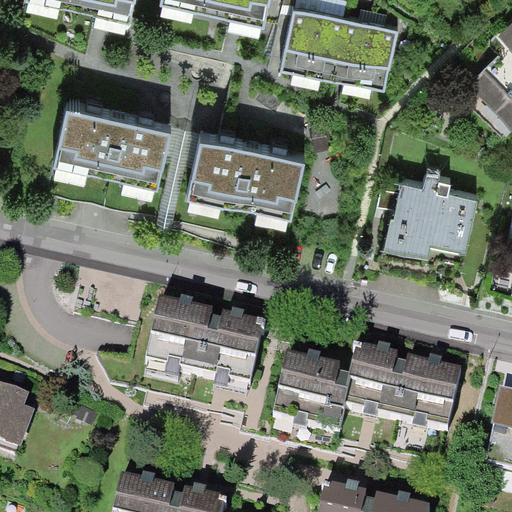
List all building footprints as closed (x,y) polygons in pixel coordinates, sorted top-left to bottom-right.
[(94,19),(125,25),(127,12),(131,13),(133,0),(26,0),(26,5),(58,11),(60,0),(67,0),(97,6),(94,19)] [(227,23),(258,30),(261,17),(264,18),(267,0),(161,0),(160,8),(191,15),(194,2),(230,10),(227,23)] [(341,89),(369,95),(371,82),(386,85),(400,23),(294,0),(293,0),(280,61),(292,64),(289,77),(318,84),(321,71),(344,76),(341,89)] [(460,91),(504,135),(511,126),(511,16),(491,39),(499,47),(460,91)] [(123,183),(153,189),(156,177),(159,177),(172,116),(65,95),(53,156),(57,157),(55,169),(86,175),(89,163),(125,170),(123,183)] [(255,214),(286,221),(289,208),(292,209),(306,149),(201,124),(186,185),(191,186),(188,198),(219,205),(222,193),(258,201),(255,214)] [(392,207),(379,266),(455,283),(476,192),(447,185),(449,175),(439,172),(436,170),(433,168),(430,169),(426,172),(425,175),(424,179),(402,175),(399,189),(381,185),(377,203),(392,207)] [(179,304),(158,300),(143,374),(178,381),(180,373),(214,380),(212,390),(228,393),(230,383),(250,388),(264,323),(244,319),(245,313),(233,311),(232,315),(224,313),(222,319),(211,317),(213,310),(192,306),(194,300),(181,298),(179,304)] [(308,426),(337,432),(342,407),(365,412),(363,421),(379,424),(381,416),(413,423),(411,432),(427,436),(429,426),(446,430),(460,368),(440,364),(442,359),(430,357),(429,362),(409,357),(407,365),(396,362),(398,355),(389,353),(391,346),(378,343),(376,350),(355,345),(348,377),(338,375),(340,368),(319,364),(321,357),(309,354),(307,361),(286,356),(273,417),(295,421),(293,428),(307,431),(308,426)] [(484,462),(511,468),(511,387),(501,385),(484,462)] [(0,441),(21,449),(33,413),(25,410),(29,396),(0,386),(0,441)] [(223,511),(226,501),(207,497),(208,492),(196,489),(195,494),(184,491),(182,498),(171,496),(173,488),(155,485),(157,479),(144,476),(142,482),(121,478),(113,511),(223,511)] [(347,490),(325,486),(320,511),(430,511),(431,509),(411,505),(412,500),(400,497),(399,501),(378,497),(377,503),(366,501),(367,494),(360,492),(361,487),(348,484),(347,490)]
